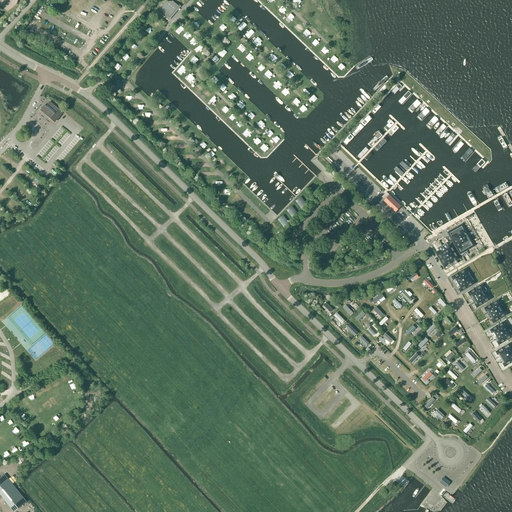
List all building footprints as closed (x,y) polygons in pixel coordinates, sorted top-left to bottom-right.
[(168,18),(178,6),(172,1),(166,2),(162,7),(162,13),(168,18)] [(237,47),(243,53),(247,49),(241,43),(237,47)] [(325,55),(329,51),(324,47),(320,51),(325,55)] [(223,48),(218,53),(222,57),(227,52),(223,48)] [(335,55),(329,61),(333,65),(339,60),(335,55)] [(181,75),(187,69),(183,65),(177,71),(181,75)] [(302,89),(306,94),(311,90),(306,85),(302,89)] [(310,99),(315,103),(319,99),(314,95),(310,99)] [(214,96),(209,101),(213,105),(218,100),(214,96)] [(62,113),(49,102),(45,107),(44,106),(40,111),(54,123),(62,113)] [(299,109),(303,113),(307,109),(303,105),(299,109)] [(396,212),(399,209),(401,206),(390,195),(386,192),(382,197),(385,200),(384,201),(396,212)] [(301,197),(295,202),(301,210),(307,206),(301,197)] [(292,207),(286,211),(292,220),(298,215),(292,207)] [(283,216),(278,221),(284,229),(290,224),(283,216)] [(462,225),(449,233),(460,253),(465,251),(474,246),(462,225)] [(439,252),(437,253),(445,266),(447,265),(449,269),(458,263),(456,260),(458,259),(450,245),(448,247),(446,243),(437,248),(439,252)] [(473,281),(468,272),(469,272),(467,268),(460,272),(461,273),(458,275),(458,274),(451,277),(453,281),(454,280),(459,289),(458,289),(460,292),(467,289),(466,288),(469,286),(469,287),(476,283),(474,280),(473,281)] [(408,281),(411,279),(412,282),(420,277),(416,271),(406,277),(408,281)] [(431,290),(434,286),(427,279),(424,282),(431,290)] [(396,284),(387,288),(388,292),(393,290),(393,292),(399,289),(396,284)] [(489,296),(484,288),(485,287),(483,284),(477,288),(477,289),(475,290),(474,289),(468,293),(470,296),(471,296),(476,304),(475,305),(477,308),(483,304),(482,303),(485,302),(486,303),(492,299),(490,296),(489,296)] [(410,297),(413,294),(407,288),(401,294),(410,302),(413,299),(410,297)] [(382,294),(373,300),(375,303),(384,297),(382,294)] [(395,298),(392,302),(400,309),(403,305),(395,298)] [(441,298),(438,300),(444,308),(447,305),(441,298)] [(505,312),(500,303),(501,303),(499,299),(493,303),(493,304),(491,306),(490,305),(484,308),(486,312),(487,311),(492,320),(491,320),(493,323),(499,320),(499,319),(501,317),(502,318),(508,314),(506,311),(505,312)] [(327,302),(324,304),(330,312),(334,310),(327,302)] [(346,304),(343,307),(351,316),(354,313),(346,304)] [(380,316),(382,313),(374,306),(372,309),(380,316)] [(437,313),(431,307),(429,308),(435,315),(437,313)] [(417,308),(414,311),(421,318),(424,315),(417,308)] [(355,318),(359,321),(366,314),(362,311),(355,318)] [(342,324),(346,320),(338,312),(334,316),(342,324)] [(446,315),(443,317),(449,325),(452,323),(446,315)] [(386,316),(379,323),(381,326),(389,319),(386,316)] [(511,334),(506,325),(507,324),(505,321),(499,325),(499,326),(497,327),(496,326),(490,330),(492,333),(493,333),(498,341),(497,342),(499,345),(505,342),(504,341),(507,339),(508,340),(511,337),(511,332),(511,333),(511,334)] [(345,327),(355,336),(359,332),(349,323),(345,327)] [(433,324),(426,332),(429,334),(436,327),(433,324)] [(372,325),(369,328),(375,335),(377,332),(374,328),(372,325)] [(414,325),(407,331),(410,334),(416,328),(414,325)] [(418,326),(412,332),(418,337),(424,331),(418,326)] [(456,328),(448,334),(451,337),(458,331),(456,328)] [(382,336),(379,339),(383,343),(386,341),(391,345),(395,341),(386,332),(382,336)] [(358,339),(365,347),(370,343),(363,335),(358,339)] [(425,338),(418,346),(421,348),(428,340),(425,338)] [(463,340),(455,345),(457,348),(466,343),(463,340)] [(409,341),(402,349),(405,351),(412,343),(409,341)] [(511,347),(511,346),(511,344),(511,343),(504,347),(505,348),(502,349),(502,348),(495,352),(497,355),(499,355),(504,363),(503,364),(504,367),(511,363),(510,362),(511,361),(511,347)] [(473,363),(478,359),(471,350),(465,354),(473,363)] [(453,352),(445,358),(448,361),(455,354),(453,352)] [(417,353),(409,360),(412,363),(420,355),(417,353)] [(437,360),(439,362),(437,365),(439,368),(443,365),(444,367),(447,364),(441,357),(437,360)] [(454,365),(458,369),(465,362),(462,358),(454,365)] [(479,368),(472,374),(475,377),(482,371),(479,368)] [(452,372),(450,370),(448,373),(455,380),(458,377),(457,376),(458,375),(453,371),(452,372)] [(429,371),(422,378),(425,381),(432,374),(429,371)] [(483,376),(477,383),(480,386),(486,379),(483,376)] [(450,382),(447,379),(444,382),(452,389),(455,386),(452,383),(453,382),(452,380),(450,382)] [(494,390),(487,384),(484,387),(491,393),(494,390)] [(470,397),(463,391),(461,393),(468,399),(470,397)] [(432,398),(425,405),(428,408),(435,400),(432,398)] [(495,405),(488,398),(486,401),(493,408),(495,405)] [(461,410),(453,403),(451,406),(459,413),(461,410)] [(490,412),(483,405),(480,407),(487,414),(490,412)] [(444,416),(437,410),(434,412),(441,419),(444,416)] [(481,420),(474,412),(471,415),(478,422),(481,420)] [(458,421),(450,414),(448,416),(456,424),(458,421)] [(470,423),(464,430),(466,433),(473,425),(470,423)] [(20,494),(4,475),(0,477),(0,495),(7,504),(20,494)] [(440,482),(446,487),(450,483),(443,478),(440,482)]
